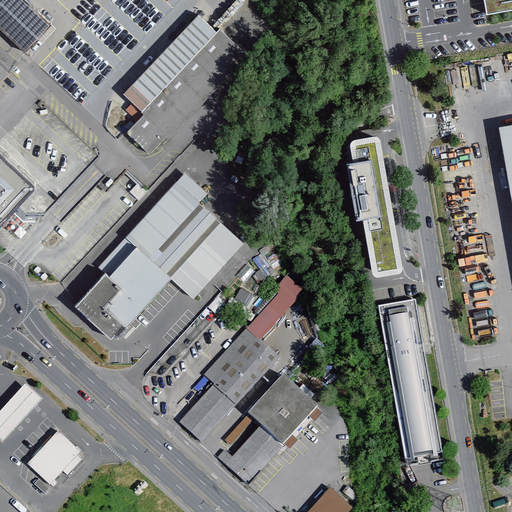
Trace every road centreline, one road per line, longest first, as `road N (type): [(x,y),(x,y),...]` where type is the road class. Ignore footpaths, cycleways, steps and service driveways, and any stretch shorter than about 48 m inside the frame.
road 1 (tertiary): [(385,0),(476,511)]
road 2 (secondary): [(240,511),(39,331),(17,300)]
road 3 (secondary): [(0,328),(208,511)]
road 4 (unknown): [(201,450),(295,350)]
